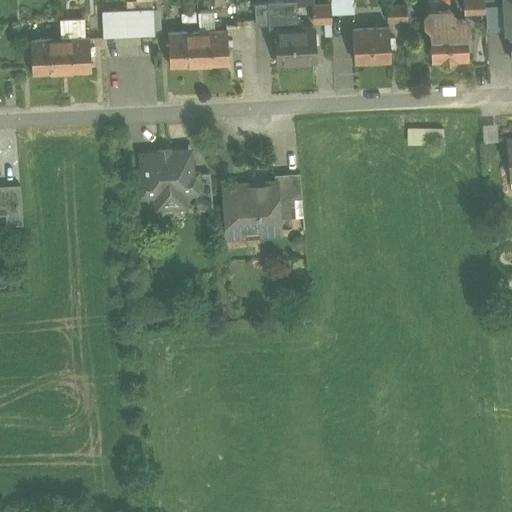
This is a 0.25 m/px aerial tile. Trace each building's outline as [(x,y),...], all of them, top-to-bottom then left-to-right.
[(295,0),(296,2),(268,2),(268,4),(269,27),(269,31),(276,31),(277,64),(314,62),(313,29),(297,30),(296,8),(312,7),(312,5),(311,0),(295,0)] [(353,0),(330,0),(331,5),(331,16),(354,15),(353,0)] [(468,0),(469,16),(502,13),(501,0),(487,1),(487,0),(468,0)] [(511,0),(503,0),(505,30),(509,30),(511,62),(511,61),(511,0)] [(268,4),(255,5),(256,27),(269,27),(268,4)] [(331,5),(312,5),(312,7),(312,23),(332,22),(331,16),(331,5)] [(407,7),(387,8),(388,23),(408,22),(407,7)] [(140,11),(103,13),(104,37),(141,35),(140,11)] [(153,11),(140,11),(141,35),(154,35),(153,11)] [(453,13),(433,14),(427,20),(428,28),(433,33),(435,51),(432,52),(432,57),(434,58),(435,64),(439,64),(440,66),(447,65),(449,63),(470,62),(469,22),(457,22),(457,17),(453,13)] [(389,28),(353,30),(355,63),(391,61),(389,28)] [(227,31),(198,32),(200,64),(229,63),(227,31)] [(198,32),(169,34),(171,66),(200,64),(198,32)] [(89,38),(59,39),(61,71),(90,70),(89,38)] [(59,39),(31,41),(32,73),(61,71),(59,39)] [(189,152),(169,153),(169,152),(160,153),(160,154),(143,156),(145,178),(140,179),(141,196),(158,195),(159,207),(184,204),(183,192),(196,192),(198,191),(196,174),(191,175),(189,152)] [(210,173),(196,174),(198,191),(196,192),(198,210),(213,209),(210,173)] [(300,173),(275,175),(276,183),(277,183),(280,220),(292,219),(291,200),(302,199),(300,173)] [(276,183),(224,187),(227,227),(258,224),(259,234),(281,233),(280,220),(277,183),(276,183)] [(20,186),(0,186),(0,216),(2,217),(2,214),(22,213),(20,186)]
